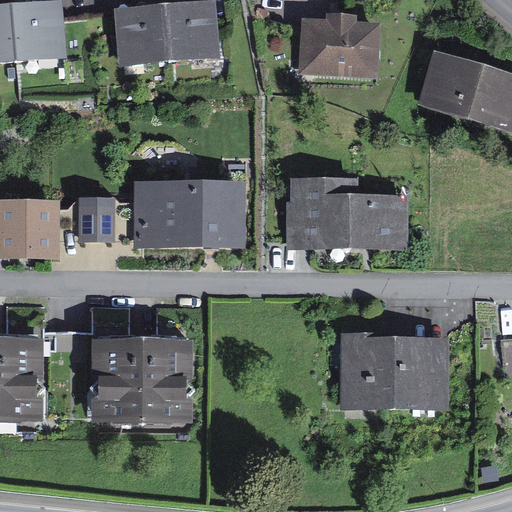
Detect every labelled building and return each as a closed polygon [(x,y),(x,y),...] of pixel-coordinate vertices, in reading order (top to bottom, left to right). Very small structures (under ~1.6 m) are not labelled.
[(169,58),(214,54),(210,9),(165,13),(169,58)] [(14,57),(60,54),(56,10),(11,14),(14,57)] [(124,62),(169,58),(165,13),(120,17),(124,62)] [(0,57),(14,57),(11,14),(0,14),(0,57)] [(306,25),(304,72),(375,76),(377,29),(353,27),(354,23),(330,22),(330,26),(306,25)] [(511,82),(438,61),(425,104),(511,130),(511,82)] [(239,190),(140,189),(140,244),(239,244),(239,190)] [(82,233),(118,233),(119,191),(82,191),(82,233)] [(418,250),(418,196),(306,196),(306,250),(418,250)] [(54,208),(0,208),(0,256),(54,256),(54,208)] [(98,300),(97,332),(134,333),(135,301),(98,300)] [(16,331),(47,332),(48,301),(17,301),(16,331)] [(316,345),(236,339),(230,419),(310,425),(316,345)] [(367,340),(348,340),(348,406),(441,406),(441,347),(367,347),(367,340)] [(0,415),(34,415),(33,341),(0,341),(0,415)] [(183,346),(102,345),(102,419),(183,420),(183,346)]
